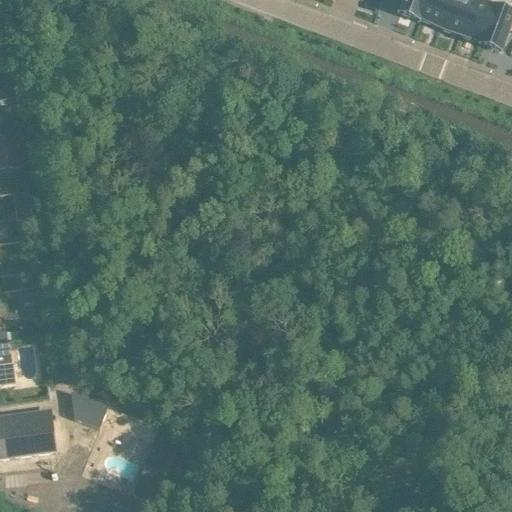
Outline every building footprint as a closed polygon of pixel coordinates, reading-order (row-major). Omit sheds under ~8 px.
[(403,0),(399,13),(420,21),(428,0),(403,0)] [(428,0),(420,21),(421,22),(421,21),(441,28),(451,0),(428,0)] [(451,0),(441,28),(461,36),(474,0),(451,0)] [(474,0),(461,36),(480,43),(480,44),(481,44),(497,0),(474,0)] [(511,4),(499,0),(497,0),(481,44),(502,52),(510,31),(511,31),(511,4)] [(12,16),(4,16),(6,32),(14,31),(12,16)] [(13,96),(0,98),(1,106),(14,104),(13,96)] [(0,168),(23,165),(20,145),(0,146),(0,168)] [(7,332),(0,332),(0,341),(8,341),(7,332)] [(0,365),(12,364),(9,342),(0,342),(0,365)] [(109,408),(71,394),(75,421),(100,430),(109,408)] [(50,412),(4,419),(10,460),(56,453),(56,451),(64,450),(62,439),(54,440),(50,412)] [(0,461),(10,460),(4,419),(0,419),(0,461)] [(182,435),(162,427),(134,494),(155,502),(182,435)]
